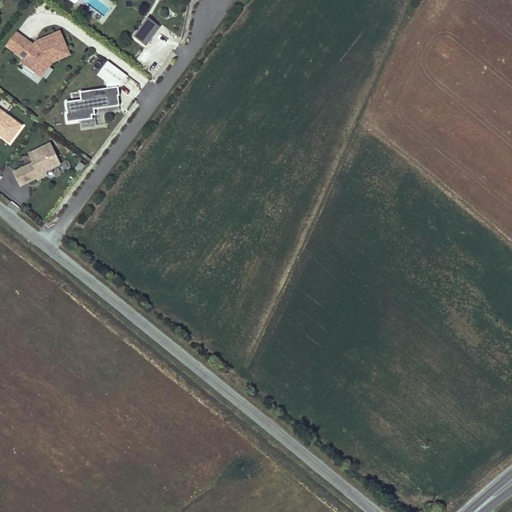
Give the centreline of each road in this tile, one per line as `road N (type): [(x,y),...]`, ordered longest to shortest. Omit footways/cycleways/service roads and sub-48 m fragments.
road 1 (unclassified): [(375,511),(45,244)]
road 2 (residential): [(45,244),(228,0)]
road 3 (unknown): [(156,95),(57,25),(31,31)]
